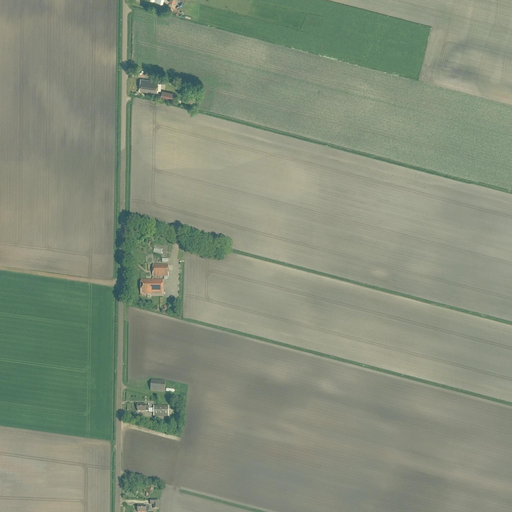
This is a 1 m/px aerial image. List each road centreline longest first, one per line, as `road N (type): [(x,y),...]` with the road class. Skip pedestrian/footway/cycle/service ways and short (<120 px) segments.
road 1 (unclassified): [(118,511),(125,0)]
road 2 (track): [(121,285),(0,268)]
